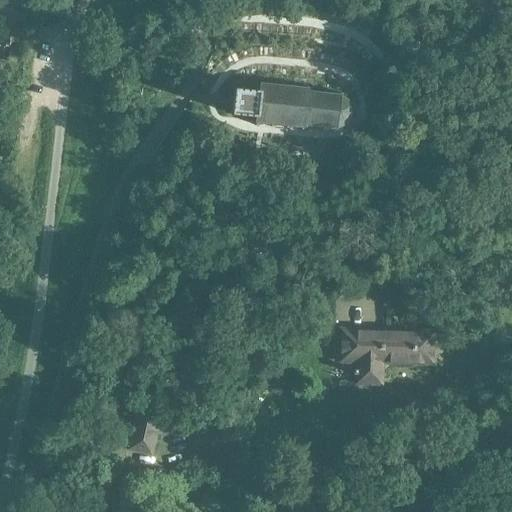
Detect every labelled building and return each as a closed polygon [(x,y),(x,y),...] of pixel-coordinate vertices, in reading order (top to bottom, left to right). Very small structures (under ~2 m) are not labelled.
[(458,0),(478,21),(493,6),(486,0),(458,0)] [(234,89),(233,104),(232,114),(256,116),(255,122),(307,127),(307,124),(332,127),(350,120),(351,104),(336,95),(310,93),(311,90),(259,86),(259,91),(234,89)] [(202,185),(204,175),(190,172),(187,182),(202,185)] [(272,308),(257,317),(266,334),(282,326),(279,321),(286,317),(282,310),(275,314),(272,308)] [(370,330),(340,330),(339,362),(356,362),(356,370),(353,370),(353,375),(356,375),(356,384),(381,384),(381,362),(389,362),(389,363),(394,363),(395,367),(411,368),(412,364),(434,364),(435,332),(407,331),(407,333),(399,333),(399,331),(381,331),(381,334),(370,334),(370,330)] [(159,415),(137,410),(129,449),(151,454),(159,415)]
